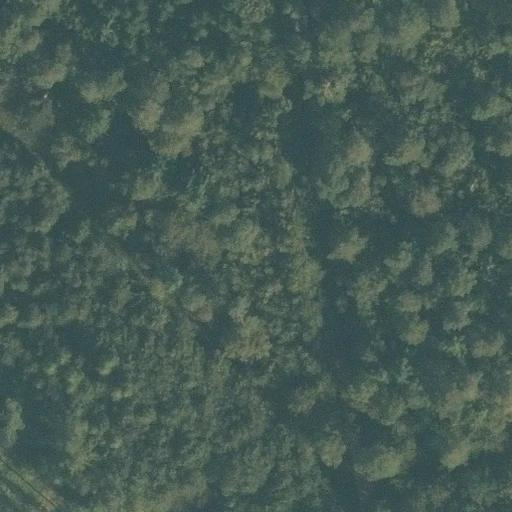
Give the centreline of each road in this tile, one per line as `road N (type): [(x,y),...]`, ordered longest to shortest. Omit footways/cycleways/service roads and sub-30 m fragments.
road 1 (track): [(347,454),(283,0)]
road 2 (track): [(511,442),(350,466)]
